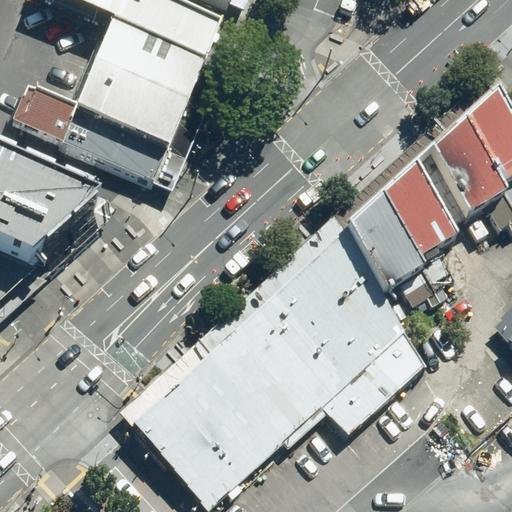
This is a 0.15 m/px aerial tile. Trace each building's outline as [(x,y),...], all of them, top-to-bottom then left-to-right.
[(208,43),(102,0),(27,0),(22,13),(97,43),(192,82),(208,43)] [(188,0),(242,21),(250,0),(188,0)] [(157,167),(192,82),(97,43),(62,128),(157,167)] [(145,197),(157,167),(62,128),(14,109),(2,139),(145,197)] [(511,185),(511,161),(481,109),(409,173),(330,246),(370,307),(408,284),(403,276),(447,250),(440,239),(492,208),(487,200),(511,185)] [(135,207),(0,152),(0,262),(53,283),(135,207)] [(125,433),(191,511),(224,511),(398,343),(376,310),(371,313),(330,246),(125,433)] [(0,330),(53,283),(0,262),(0,330)] [(511,322),(497,338),(509,350),(507,353),(511,357),(511,322)]
